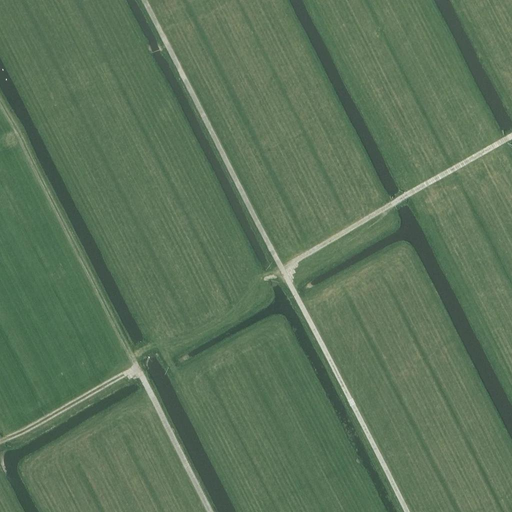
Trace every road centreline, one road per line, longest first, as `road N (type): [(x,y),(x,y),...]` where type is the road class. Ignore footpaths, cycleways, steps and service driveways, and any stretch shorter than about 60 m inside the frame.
road 1 (track): [(407,511),(142,0)]
road 2 (track): [(136,367),(0,100)]
road 3 (track): [(281,269),(511,136)]
road 4 (track): [(210,511),(136,367)]
road 5 (track): [(136,367),(3,439)]
